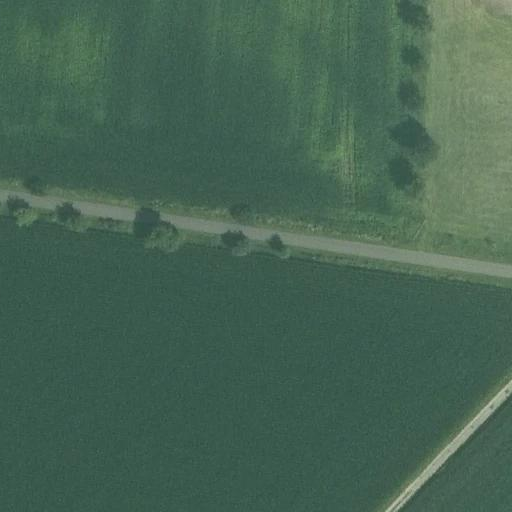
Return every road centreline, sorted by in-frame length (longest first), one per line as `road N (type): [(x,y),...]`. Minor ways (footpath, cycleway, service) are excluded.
road 1 (unclassified): [(511,269),(0,192)]
road 2 (track): [(511,385),(390,511)]
